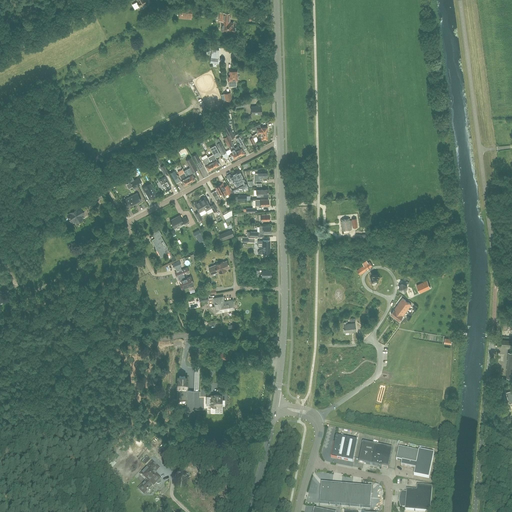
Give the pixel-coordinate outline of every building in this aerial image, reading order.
[(180,13),(179,16),(188,17),(189,14),(191,15),(192,9),(181,8),(181,14),(180,13)] [(223,21),(222,31),(228,32),(234,32),(234,31),(235,31),(236,28),(234,27),(234,26),(233,26),(233,23),(229,22),(230,14),(230,13),(223,13),(223,21)] [(210,62),(218,63),(219,50),(211,49),(210,62)] [(230,75),(228,76),(228,80),(231,80),(232,86),(236,86),(236,80),(237,80),(237,70),(230,70),(230,75)] [(231,92),(224,94),(224,93),(221,94),(223,101),(225,100),(225,101),(232,100),(231,92)] [(226,112),(222,114),(223,116),(218,119),(221,124),(230,118),(231,118),(231,112),(227,114),(226,112)] [(223,126),(239,156),(244,153),(241,147),(239,148),(238,146),(234,147),(230,139),(235,136),(228,124),(223,126)] [(239,156),(223,126),(223,127),(226,132),(222,134),(223,137),(228,145),(232,152),(230,153),(231,155),(229,157),(231,160),(239,156)] [(214,140),(224,157),(225,157),(225,158),(228,156),(226,152),(221,141),(220,141),(219,138),(214,140)] [(200,161),(196,153),(192,156),(196,163),(200,161)] [(213,153),(207,156),(213,167),(219,164),(216,159),(215,159),(214,157),(215,156),(213,153)] [(213,167),(207,156),(202,159),(207,170),(213,167)] [(197,169),(191,157),(186,160),(192,172),(197,169)] [(186,176),(189,181),(195,178),(192,173),(190,174),(188,170),(186,171),(185,168),(181,170),(182,173),(184,172),(186,176)] [(178,177),(174,170),(170,173),(173,179),(178,177)] [(239,170),(234,172),(240,184),(244,191),(245,191),(244,188),(248,186),(243,178),(243,177),(239,170)] [(267,177),(267,171),(258,171),(258,173),(255,173),(255,181),(262,180),(262,178),(267,177)] [(230,173),(226,175),(229,181),(232,179),(236,187),(240,184),(234,172),(230,174),(230,173)] [(158,179),(165,191),(171,187),(165,176),(158,179)] [(189,181),(186,176),(180,179),(183,184),(189,181)] [(138,186),(135,179),(133,180),(133,179),(130,181),(134,188),(138,186)] [(215,187),(218,193),(221,192),(223,196),(231,192),(231,190),(227,184),(224,186),(223,182),(215,187)] [(149,199),(156,195),(150,183),(142,187),(144,192),(145,191),(149,199)] [(220,199),(215,190),(211,192),(216,201),(220,199)] [(92,195),(93,196),(86,200),(89,205),(103,198),(99,191),(92,195)] [(125,197),(129,204),(140,198),(137,191),(125,197)] [(204,196),(199,199),(204,208),(205,211),(211,208),(213,211),(216,209),(213,203),(210,204),(210,205),(209,206),(209,205),(204,196)] [(204,208),(199,199),(194,202),(198,211),(204,208)] [(83,211),(79,205),(67,212),(71,218),(74,217),(75,219),(82,216),(80,213),(83,211)] [(228,218),(237,214),(235,209),(226,213),(228,218)] [(185,215),(181,218),(179,214),(170,219),(173,227),(183,222),(184,223),(188,221),(185,215)] [(349,218),(340,220),(342,230),(351,229),(350,225),(352,225),(353,227),(358,227),(356,218),(351,218),(352,220),(349,221),(349,218)] [(247,231),(247,236),(248,236),(263,236),(263,233),(270,233),(270,226),(262,226),(259,225),(259,231),(247,231)] [(154,236),(151,238),(155,246),(154,246),(159,255),(168,251),(166,247),(160,234),(161,233),(158,228),(152,232),(154,236)] [(269,253),(269,240),(262,240),(258,240),(258,247),(262,247),(262,249),(261,249),(260,249),(259,250),(258,251),(258,252),(258,254),(263,254),(263,253),(269,253)] [(214,265),(207,267),(209,274),(217,271),(217,273),(224,271),(224,270),(228,269),(225,262),(221,263),(221,262),(214,264),(214,265)] [(360,274),(362,273),(372,266),(369,262),(357,270),(358,272),(360,274)] [(191,283),(189,276),(183,278),(181,273),(187,271),(185,267),(173,271),(174,275),(175,275),(177,280),(179,279),(180,283),(178,284),(179,288),(185,286),(185,285),(191,283)] [(427,280),(416,285),(420,293),(430,287),(427,280)] [(407,286),(402,283),(399,288),(404,291),(407,286)] [(232,309),(231,300),(224,301),(223,296),(213,298),(214,306),(212,306),(213,311),(215,311),(215,313),(222,312),(221,310),(232,309)] [(411,304),(403,298),(390,314),(399,321),(403,316),(402,316),(411,304)] [(356,331),(355,323),(348,324),(344,325),(345,332),(356,331)] [(199,398),(199,391),(186,391),(186,378),(185,378),(185,376),(179,376),(179,378),(177,378),(177,401),(185,401),(185,421),(194,421),(194,408),(206,409),(206,410),(221,410),(221,404),(224,404),(224,400),(221,400),(221,396),(220,396),(220,395),(218,395),(214,395),(214,396),(211,396),(211,399),(199,398)] [(347,438),(336,436),(331,457),(343,460),(347,438)] [(359,462),(388,468),(392,448),(363,442),(359,462)] [(419,451),(399,447),(396,460),(402,461),(401,466),(415,469),(414,475),(428,478),(434,451),(419,448),(419,451)] [(152,472),(157,467),(152,462),(140,474),(146,480),(140,487),(145,492),(154,482),(155,484),(156,483),(157,483),(158,484),(159,483),(160,483),(160,482),(160,481),(159,480),(160,479),(152,472)] [(321,485),(320,504),(370,508),(372,490),(370,488),(324,483),(321,485)] [(430,511),(432,487),(417,485),(417,490),(407,489),(406,492),(402,491),(401,492),(400,494),(399,496),(399,498),(399,500),(399,502),(399,504),(400,506),(400,507),(405,507),(405,510),(430,511)]
